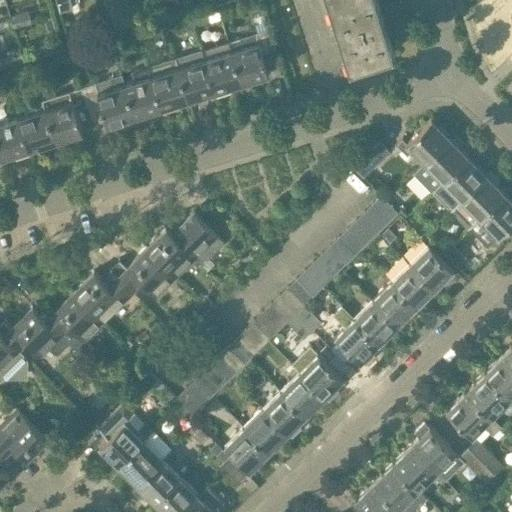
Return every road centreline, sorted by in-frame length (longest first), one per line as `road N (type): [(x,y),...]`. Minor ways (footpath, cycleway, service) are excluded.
road 1 (residential): [(0,217),(455,74)]
road 2 (residential): [(264,511),(511,264)]
